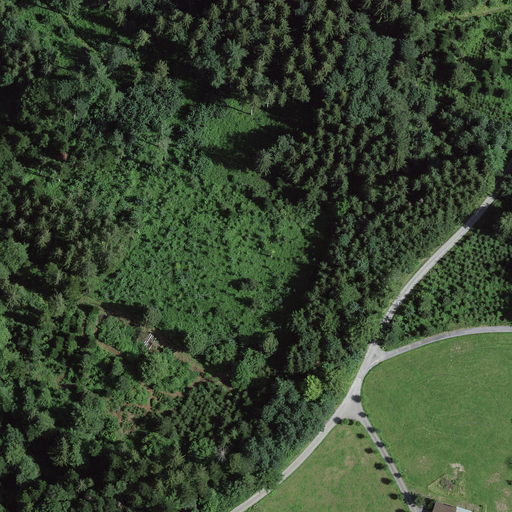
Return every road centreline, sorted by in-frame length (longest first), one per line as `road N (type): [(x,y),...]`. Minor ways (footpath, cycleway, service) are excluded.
road 1 (track): [(366,364),(405,291),(482,209),(511,163)]
road 2 (unclassified): [(236,511),(280,479),(350,400)]
road 3 (track): [(366,364),(463,333),(511,330)]
